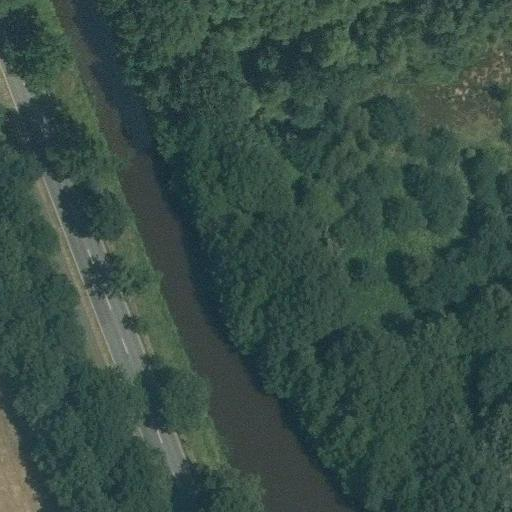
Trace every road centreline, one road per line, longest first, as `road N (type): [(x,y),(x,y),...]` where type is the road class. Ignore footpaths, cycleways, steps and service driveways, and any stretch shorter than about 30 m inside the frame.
road 1 (unclassified): [(167,0),(266,250),(443,511)]
road 2 (primary): [(0,26),(184,511)]
